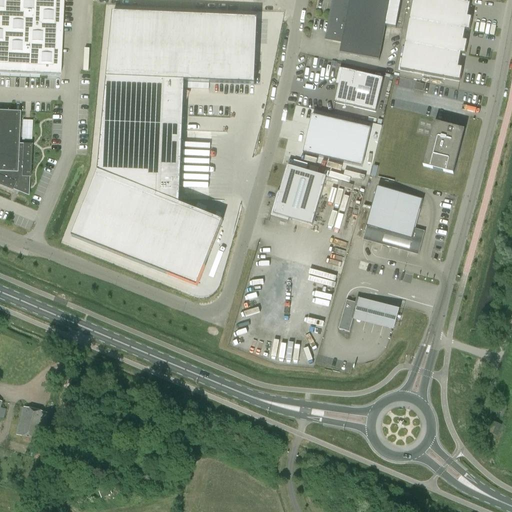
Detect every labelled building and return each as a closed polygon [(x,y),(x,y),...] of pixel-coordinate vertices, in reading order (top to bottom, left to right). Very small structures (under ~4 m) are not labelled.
[(0,0),(0,72),(60,75),(63,0),(0,0)] [(469,30),(471,17),(468,17),(470,3),(452,0),(413,0),(410,20),(465,30),(469,30)] [(205,267),(223,221),(180,204),(184,108),(185,91),(185,83),(255,86),(258,19),(113,13),(98,172),(71,238),(168,276),(168,275),(197,287),(204,267),(205,267)] [(340,54),(379,60),(386,27),(333,17),(329,39),(342,42),(340,54)] [(461,53),(465,54),(467,41),(463,40),(465,30),(410,20),(405,43),(461,53)] [(401,70),(460,81),(462,68),(458,67),(461,53),(405,43),(401,70)] [(339,86),(335,103),(376,113),(383,80),(340,70),(336,85),(339,86)] [(19,113),(0,112),(0,187),(12,192),(13,189),(26,195),(27,178),(30,179),(31,146),(18,145),(19,113)] [(303,154),(362,167),(371,129),(312,116),(303,154)] [(434,122),(423,167),(453,175),(457,158),(454,158),(461,129),(434,122)] [(287,167),(273,215),(311,226),(326,179),(287,167)] [(375,199),(364,239),(370,241),(417,254),(423,233),(415,231),(423,201),(377,191),(375,199)] [(356,303),(352,319),(353,320),(396,332),(401,312),(357,299),(356,303)] [(352,319),(356,303),(347,301),(338,330),(350,334),(353,320),(352,319)] [(0,401),(0,422),(7,425),(9,417),(5,416),(6,409),(1,408),(2,402),(0,401)] [(496,415),(503,417),(506,409),(500,406),(496,415)] [(21,407),(14,435),(42,442),(49,414),(21,407)] [(501,426),(493,422),(489,433),(497,436),(501,426)] [(109,486),(103,489),(106,497),(112,494),(109,486)]
